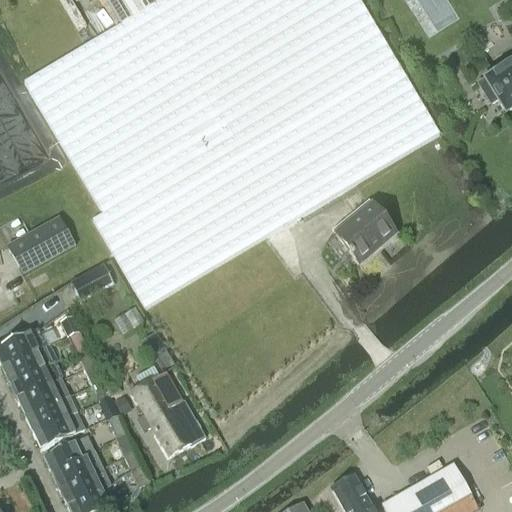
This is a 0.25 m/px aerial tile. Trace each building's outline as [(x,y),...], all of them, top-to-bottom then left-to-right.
[(100,216),(90,222),(143,311),(438,136),(357,0),(103,0),(119,27),(22,84),(100,216)] [(484,83),(477,87),(489,107),(496,102),(504,115),(511,109),(511,62),(483,81),(484,83)] [(371,208),(334,238),(358,268),(395,237),(371,208)] [(58,220),(5,249),(21,278),(74,248),(58,220)] [(101,268),(69,285),(80,305),(112,288),(101,268)] [(70,319),(59,325),(66,340),(78,335),(70,319)] [(44,350),(36,334),(0,350),(0,367),(1,370),(40,352),(44,350)] [(74,357),(86,352),(78,335),(66,340),(74,357)] [(44,350),(40,352),(1,370),(9,387),(40,372),(51,367),(49,361),(53,358),(47,349),(44,351),(44,350)] [(82,373),(93,368),(86,352),(74,357),(82,373)] [(51,367),(40,372),(9,387),(16,403),(56,384),(59,383),(51,367)] [(90,389),(101,384),(93,368),(82,373),(90,389)] [(195,424),(194,424),(165,375),(158,379),(152,370),(135,379),(140,389),(131,394),(144,416),(134,422),(142,435),(151,430),(169,460),(190,449),(190,450),(205,441),(195,424)] [(59,383),(56,384),(16,403),(24,419),(55,405),(66,400),(59,383)] [(101,384),(90,389),(98,405),(108,400),(101,384)] [(130,413),(122,399),(113,405),(121,419),(130,413)] [(66,400),(55,405),(24,419),(32,435),(74,416),(66,400)] [(98,406),(96,406),(104,422),(116,417),(108,400),(98,405),(98,406)] [(32,435),(40,453),(83,433),(76,416),(74,417),(74,416),(32,435)] [(105,424),(106,423),(115,442),(126,437),(116,417),(104,422),(105,424)] [(137,449),(133,451),(126,437),(115,442),(123,458),(138,451),(137,449)] [(93,455),(86,439),(43,460),(51,476),(90,457),(93,455)] [(130,474),(145,467),(138,451),(123,458),(130,474)] [(93,455),(90,457),(51,476),(58,492),(89,478),(101,471),(93,455)] [(478,511),(453,466),(379,507),(381,511),(478,511)] [(148,483),(151,481),(145,467),(130,474),(129,475),(136,491),(149,485),(148,483)] [(89,478),(58,492),(66,509),(105,490),(109,488),(101,471),(89,478)] [(329,493),(340,511),(370,511),(353,480),(329,493)] [(115,511),(114,508),(105,490),(66,509),(67,511),(115,511)]
